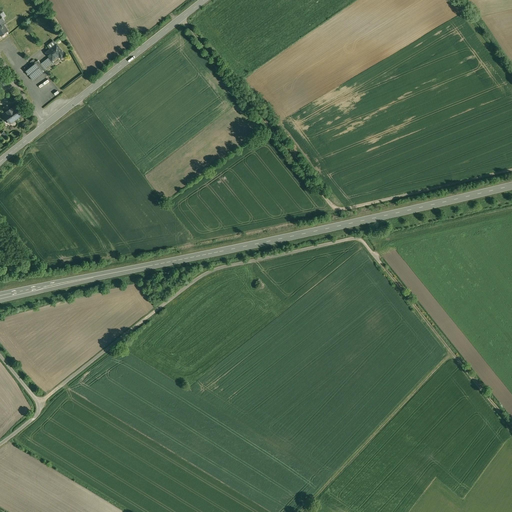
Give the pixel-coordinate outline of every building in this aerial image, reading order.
[(55,43),(51,47),(52,49),(46,53),(50,58),(53,62),(59,57),(61,60),(66,56),(55,43)] [(13,66),(16,64),(7,49),(5,51),(13,66)] [(41,65),(38,61),(26,71),(33,81),(44,73),(43,72),(54,63),(53,62),(50,58),(41,65)] [(44,91),(53,85),(48,78),(39,85),(44,91)] [(9,124),(22,116),(14,106),(11,108),(11,107),(2,114),(9,124)]
